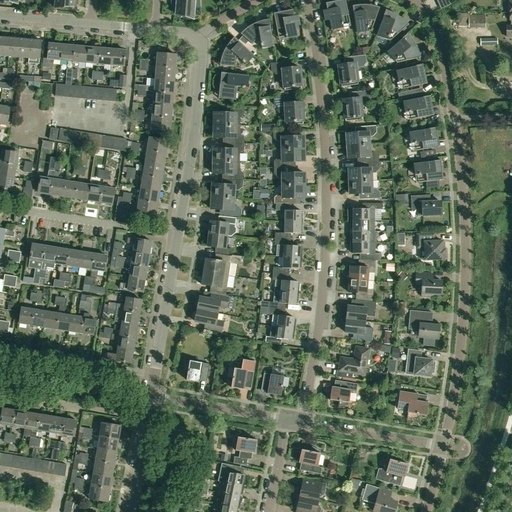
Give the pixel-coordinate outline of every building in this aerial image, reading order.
[(74,5),(79,5),(79,3),(79,1),(79,0),(56,0),(56,8),(74,7),(74,5)] [(172,1),(172,6),(172,8),(172,9),(172,11),(172,12),(177,13),(176,15),(194,20),(196,1),(199,0),(198,0),(177,0),(178,2),(172,1)] [(327,11),(324,11),(325,21),(329,20),(331,30),(334,30),(343,28),(342,25),(350,24),(346,4),(345,4),(335,6),(335,5),(334,3),(330,4),(329,3),(330,3),(329,3),(326,4),(327,11)] [(356,5),(352,6),(356,33),(371,31),(378,12),(375,11),(372,10),(368,10),(365,9),(362,9),(361,6),(356,7),(356,5)] [(275,18),(274,18),(278,38),(286,36),(286,39),(295,37),(298,37),(296,26),(300,26),(298,17),(294,17),(293,10),(289,11),(289,12),(285,13),(285,15),(285,16),(275,18)] [(395,19),(392,18),(393,15),(389,13),(389,12),(386,10),(376,36),(390,41),(405,28),(402,25),(400,23),(398,21),(395,19)] [(468,17),(459,17),(460,27),(468,27),(468,28),(485,28),(485,15),(468,15),(468,17)] [(275,47),(270,20),(266,21),(266,22),(261,23),(262,25),(259,26),(257,27),(254,29),(251,30),(249,32),(247,33),(244,36),(253,45),(257,40),(261,39),(262,44),(261,44),(262,47),(263,49),(275,47)] [(411,46),(410,44),(412,42),(409,38),(410,37),(407,34),(387,52),(397,63),(416,58),(415,55),(414,52),(413,49),(411,46)] [(0,37),(0,56),(8,57),(10,39),(0,37)] [(223,66),(235,67),(236,61),(235,61),(238,58),(242,61),(241,62),(243,64),(244,63),(246,65),(254,56),(234,37),(231,40),(232,41),(229,45),(231,46),(229,49),(228,51),(226,54),(225,57),(224,59),(224,62),(223,64),(223,66)] [(10,39),(8,57),(18,58),(20,39),(10,39)] [(20,39),(18,58),(27,59),(29,59),(30,40),(20,39)] [(27,59),(27,63),(38,64),(38,60),(39,60),(41,41),(30,40),(29,59),(27,59)] [(47,59),(46,67),(52,68),(53,60),(60,60),(61,44),(48,43),(47,59)] [(61,44),(60,60),(73,61),(74,46),(61,44)] [(74,46),(73,61),(85,63),(86,47),(74,46)] [(86,47),(85,63),(98,64),(99,48),(86,47)] [(99,48),(98,64),(110,65),(112,49),(99,48)] [(112,49),(110,65),(118,66),(117,73),(123,74),(125,50),(112,49)] [(157,54),(156,66),(175,68),(176,55),(157,54)] [(349,64),(338,66),(341,87),(358,85),(356,68),(363,67),(367,63),(366,55),(348,58),(349,64)] [(302,89),(300,68),(290,69),(289,62),(272,64),(272,71),(277,75),(284,74),(286,91),(302,89)] [(422,65),(396,71),(398,83),(401,82),(403,89),(422,85),(420,74),(423,73),(422,69),(423,68),(422,65)] [(156,66),(155,79),(174,81),(175,68),(156,66)] [(221,73),(221,77),(222,77),(221,82),(223,82),(225,82),(223,99),(235,101),(236,92),(237,87),(242,87),(242,88),(244,89),(244,88),(247,88),(247,87),(248,78),(248,76),(221,73)] [(155,79),(153,92),(173,93),(174,81),(155,79)] [(414,90),(398,94),(399,99),(416,96),(414,90)] [(354,99),(343,100),(345,122),(362,120),(360,103),(367,103),(371,98),(371,91),(353,93),(354,99)] [(153,92),(152,104),(172,106),(173,93),(153,92)] [(430,96),(403,101),(405,113),(408,113),(410,120),(429,117),(427,106),(430,105),(429,100),(431,100),(430,96)] [(275,98),(275,105),(279,109),(283,109),(287,111),(287,126),(304,125),(303,103),(292,104),(292,97),(275,98)] [(152,104),(151,117),(171,119),(172,106),(152,104)] [(0,105),(0,124),(7,125),(10,107),(0,105)] [(214,113),(214,126),(240,126),(240,118),(244,114),(244,108),(227,108),(227,113),(214,113)] [(151,117),(150,130),(170,131),(171,119),(151,117)] [(214,126),(214,138),(227,139),(226,144),(244,144),(244,138),(240,134),(240,126),(214,126)] [(359,133),(346,134),(347,146),(369,145),(369,137),(373,137),(377,133),(376,126),(359,127),(359,133)] [(50,128),(48,139),(55,140),(57,130),(50,128)] [(436,128),(409,132),(411,144),(414,144),(415,151),(434,148),(433,137),(436,137),(435,132),(437,132),(436,128)] [(59,129),(57,141),(64,142),(66,130),(59,129)] [(290,131),(273,132),(273,138),(277,142),(282,142),(282,150),(304,149),(303,137),(291,137),(290,131)] [(95,134),(93,146),(99,147),(101,135),(95,134)] [(101,135),(99,147),(106,148),(108,136),(101,135)] [(108,136),(106,148),(108,149),(112,149),(114,137),(108,136)] [(114,137),(112,149),(118,150),(120,138),(114,137)] [(120,138),(118,150),(123,151),(124,151),(125,147),(126,140),(126,139),(120,138)] [(149,138),(147,151),(166,154),(168,141),(149,138)] [(126,140),(125,147),(130,148),(139,149),(140,144),(132,142),(132,141),(128,141),(126,140)] [(213,149),(213,162),(240,162),(240,154),(244,150),(244,144),(226,144),(226,150),(213,149)] [(369,145),(347,146),(348,159),(361,158),(361,164),(379,163),(378,156),(374,152),(370,153),(369,145)] [(278,158),(274,162),(274,168),(291,168),(291,162),(304,162),(304,149),(282,150),(282,158),(278,158)] [(2,150),(0,163),(16,165),(18,152),(2,150)] [(147,151),(145,163),(164,166),(166,154),(147,151)] [(441,161),(413,164),(415,176),(418,175),(419,183),(438,181),(437,170),(440,169),(440,165),(441,164),(441,161)] [(40,177),(37,193),(49,195),(52,179),(53,171),(54,163),(49,162),(48,170),(47,178),(40,177)] [(213,162),(213,174),(226,175),(226,180),(243,181),(243,174),(240,170),(240,162),(213,162)] [(0,163),(0,164),(0,175),(14,178),(16,165),(0,163)] [(52,179),(49,195),(62,197),(64,181),(58,180),(59,172),(60,164),(54,163),(53,171),(52,179)] [(145,163),(142,175),(162,179),(164,166),(145,163)] [(362,169),(349,170),(349,182),(371,181),(371,173),(375,173),(379,169),(379,163),(361,164),(362,169)] [(291,168),(274,168),(274,174),(278,178),(282,178),(282,186),(304,186),(304,174),(291,174),(291,168)] [(0,175),(0,188),(20,192),(21,187),(13,185),(14,178),(0,175)] [(142,175),(140,188),(160,191),(162,179),(142,175)] [(212,185),(212,197),(234,199),(234,191),(238,191),(243,187),(243,181),(226,180),(225,185),(212,185)] [(64,181),(62,197),(74,199),(77,183),(64,181)] [(371,181),(349,182),(350,194),(363,194),(363,200),(380,199),(380,193),(376,189),(371,189),(371,181)] [(77,183),(74,199),(86,201),(89,185),(77,183)] [(89,185),(86,201),(99,203),(101,187),(89,185)] [(274,198),(274,204),(291,204),(291,199),(304,199),(304,186),(282,186),(282,194),(278,194),(274,198)] [(101,187),(99,203),(111,205),(114,189),(101,187)] [(140,188),(138,200),(158,204),(160,191),(140,188)] [(268,189),(260,190),(260,199),(269,198),(268,189)] [(426,196),(411,196),(411,210),(417,210),(417,216),(422,216),(441,215),(441,202),(426,203),(426,196)] [(212,197),(211,210),(224,210),(223,216),(241,217),(241,211),(238,207),(233,207),(234,199),(212,197)] [(138,200),(136,214),(155,217),(158,204),(138,200)] [(350,211),(350,221),(369,221),(374,221),(374,210),(382,210),(382,204),(366,204),(366,209),(353,209),(353,211),(350,211)] [(276,205),(275,211),(285,211),(284,222),(303,223),(303,213),(301,213),(301,211),(288,211),(288,205),(276,205)] [(210,222),(209,234),(227,236),(231,237),(236,233),(236,229),(235,227),(236,218),(233,218),(221,217),(220,223),(210,222)] [(350,221),(350,229),(353,229),(353,232),(374,232),(374,221),(369,221),(350,221)] [(275,233),(275,239),(287,240),(288,234),(300,234),(300,232),(303,232),(303,223),(284,222),(284,233),(275,233)] [(0,229),(0,242),(2,243),(3,236),(13,238),(14,232),(3,230),(4,230),(0,229)] [(350,235),(350,243),(369,243),(369,232),(374,232),(353,232),(353,235),(350,235)] [(209,234),(207,247),(217,248),(217,254),(229,255),(229,249),(226,248),(227,236),(209,234)] [(442,242),(434,242),(434,234),(416,234),(417,248),(420,248),(421,259),(425,259),(425,260),(443,260),(443,258),(445,258),(445,250),(443,250),(442,242)] [(127,238),(126,243),(134,245),(133,252),(149,255),(151,242),(127,238)] [(275,239),(274,245),(277,246),(276,256),(283,257),(302,258),(302,248),(300,248),(300,247),(287,246),(287,240),(275,239)] [(350,243),(350,252),(353,252),(353,254),(365,254),(365,261),(376,261),(380,261),(380,254),(375,254),(375,243),(369,243),(350,243)] [(32,244),(29,260),(42,262),(45,246),(32,244)] [(45,246),(42,262),(53,264),(54,264),(57,248),(45,246)] [(57,248),(54,264),(66,266),(69,250),(57,248)] [(69,250),(66,266),(79,268),(81,252),(69,250)] [(81,252),(79,268),(90,270),(91,270),(93,254),(81,252)] [(133,252),(131,265),(147,267),(149,255),(133,252)] [(93,254),(91,270),(96,270),(104,272),(106,260),(106,256),(93,254)] [(205,259),(203,272),(228,276),(234,277),(236,265),(240,265),(241,257),(231,255),(231,256),(230,256),(220,255),(219,261),(205,259)] [(273,268),(273,274),(285,275),(286,269),(299,269),(299,268),(301,268),(302,258),(283,257),(282,268),(273,268)] [(350,267),(349,280),(368,281),(368,273),(375,273),(376,261),(365,261),(362,260),(362,268),(350,267)] [(41,270),(39,278),(45,279),(46,270),(45,270),(45,267),(53,268),(53,264),(42,262),(41,270)] [(131,265),(129,277),(144,280),(147,267),(131,265)] [(203,272),(201,285),(215,287),(214,294),(225,296),(228,276),(203,272)] [(397,276),(397,277),(402,282),(407,278),(402,273),(401,272),(397,276)] [(416,273),(415,285),(422,285),(421,297),(430,297),(431,294),(441,295),(442,282),(429,281),(429,274),(416,273)] [(273,274),(272,280),(275,280),(274,291),(280,292),(299,294),(300,284),(297,284),(298,282),(285,281),(285,275),(273,274)] [(120,283),(119,289),(121,289),(121,290),(126,291),(126,290),(142,293),(144,280),(129,277),(128,285),(120,283)] [(349,280),(348,293),(360,294),(359,301),(362,301),(372,302),(373,290),(374,282),(368,281),(349,280)] [(270,302),(269,309),(282,310),(283,304),(295,305),(296,303),(298,304),(299,294),(280,292),(274,291),(273,303),(270,302)] [(196,301),(196,305),(197,307),(197,309),(218,314),(219,307),(226,308),(228,297),(225,296),(214,294),(211,293),(210,300),(199,297),(199,300),(196,301)] [(58,314),(56,329),(68,331),(70,316),(64,315),(66,298),(61,297),(59,306),(58,314)] [(108,308),(116,309),(124,311),(139,313),(141,301),(125,298),(124,305),(108,303),(108,308)] [(79,309),(77,317),(83,318),(85,301),(80,301),(79,309)] [(83,318),(80,333),(92,335),(95,320),(87,319),(88,316),(89,311),(91,302),(85,301),(83,318)] [(347,307),(346,320),(365,322),(366,316),(374,317),(376,302),(372,302),(362,301),(361,308),(347,307)] [(9,302),(8,310),(15,311),(16,303),(9,302)] [(21,308),(19,323),(31,325),(33,310),(21,308)] [(194,313),(193,317),(195,319),(194,321),(202,323),(204,325),(205,325),(204,330),(221,333),(223,322),(216,321),(218,314),(197,309),(196,312),(194,313)] [(269,309),(269,315),(273,315),(271,326),(277,327),(295,329),(296,320),(294,319),(294,318),(281,316),(282,310),(269,309)] [(33,310),(31,325),(43,327),(46,312),(33,310)] [(124,311),(121,323),(137,326),(139,313),(124,311)] [(410,311),(409,329),(419,330),(419,337),(438,339),(438,334),(441,333),(441,329),(439,328),(439,326),(431,325),(432,313),(410,311)] [(46,312),(43,327),(56,329),(58,314),(46,312)] [(0,320),(0,326),(13,328),(13,323),(11,323),(12,317),(6,316),(5,321),(0,320)] [(70,316),(68,331),(80,333),(83,318),(77,317),(70,316)] [(346,320),(344,332),(358,334),(357,341),(371,343),(373,329),(364,328),(365,322),(346,320)] [(119,336),(135,339),(137,326),(121,323),(119,336)] [(266,337),(265,343),(278,344),(278,338),(291,340),(291,339),(294,339),(295,329),(277,327),(271,326),(270,337),(266,337)] [(104,333),(103,339),(114,340),(116,343),(118,344),(117,348),(133,350),(135,339),(119,336),(112,334),(104,333)] [(108,354),(107,360),(131,363),(133,350),(117,348),(116,355),(108,354)] [(341,358),(339,371),(364,375),(369,350),(356,348),(354,360),(341,358)] [(409,350),(406,374),(414,375),(430,377),(430,373),(434,374),(435,362),(432,362),(432,360),(420,359),(421,352),(409,350)] [(251,389),(254,372),(253,372),(254,362),(241,360),(240,369),(234,368),(234,369),(230,368),(228,378),(232,378),(231,388),(239,389),(244,390),(244,388),(251,389)] [(189,361),(184,361),(185,370),(188,371),(186,380),(199,382),(200,380),(206,381),(208,369),(207,368),(208,364),(203,363),(189,361)] [(264,373),(261,390),(268,391),(267,394),(280,396),(282,387),(286,387),(288,378),(284,377),(264,373)] [(349,403),(351,392),(356,391),(357,384),(348,383),(335,381),(334,387),(332,387),(329,400),(339,402),(338,407),(348,406),(348,403),(349,403)] [(426,402),(427,396),(405,392),(400,391),(397,409),(407,411),(407,413),(407,418),(416,417),(417,415),(426,416),(428,403),(426,402)] [(2,408),(0,420),(0,424),(12,426),(15,411),(2,408)] [(15,411),(12,426),(24,428),(27,413),(15,411)] [(27,413),(24,428),(31,430),(30,437),(29,445),(33,446),(35,438),(36,430),(39,415),(27,413)] [(39,415),(36,430),(49,433),(51,417),(39,415)] [(51,417),(49,433),(61,435),(64,419),(51,417)] [(64,419),(61,435),(74,437),(76,421),(64,419)] [(101,423),(99,436),(119,439),(121,426),(101,423)] [(247,439),(248,436),(239,432),(238,437),(237,437),(235,451),(240,451),(239,458),(234,457),(233,464),(246,466),(247,459),(251,460),(252,453),(255,454),(257,440),(247,439)] [(99,436),(97,449),(116,452),(119,439),(99,436)] [(323,469),(319,466),(321,454),(321,451),(313,447),(312,452),(302,450),(300,463),(302,464),(301,470),(322,474),(323,469)] [(97,449),(95,461),(114,465),(116,452),(97,449)] [(376,480),(401,486),(403,477),(406,478),(409,465),(400,462),(401,460),(392,455),(391,460),(390,460),(388,469),(379,469),(376,480)] [(18,457),(16,469),(23,470),(25,458),(18,457)] [(30,459),(28,471),(34,472),(36,460),(32,459),(30,459)] [(36,460),(34,472),(40,473),(43,461),(37,460),(36,460)] [(43,461),(40,473),(46,474),(48,462),(43,461)] [(93,473),(93,474),(112,477),(114,465),(95,461),(93,473)] [(48,462),(46,474),(52,475),(54,463),(48,462)] [(54,463),(52,475),(58,476),(60,464),(54,463)] [(60,464),(58,476),(65,477),(66,465),(60,464)] [(360,472),(353,470),(351,477),(358,479),(360,472)] [(220,480),(227,481),(227,483),(245,487),(247,477),(244,477),(245,475),(224,471),(223,476),(221,475),(220,480)] [(93,474),(91,486),(110,489),(112,477),(93,474)] [(348,487),(354,489),(358,488),(360,481),(351,478),(348,487)] [(328,484),(304,479),(302,487),(301,488),(300,490),(299,491),(300,493),(301,495),(300,497),(319,501),(320,497),(321,497),(325,495),(328,484)] [(227,483),(224,494),(240,497),(241,494),(243,495),(245,487),(227,483)] [(390,500),(388,498),(390,491),(367,485),(363,500),(376,504),(374,511),(377,511),(376,511),(397,511),(398,508),(397,506),(398,502),(390,500)] [(91,486),(89,499),(108,502),(110,489),(91,486)] [(240,509),(242,498),(243,497),(240,497),(224,494),(222,505),(238,508),(240,509)] [(297,511),(321,511),(322,509),(320,505),(318,504),(319,501),(300,497),(300,499),(298,500),(297,501),(297,503),(297,505),(298,506),(297,511)] [(66,501),(63,511),(70,511),(73,503),(66,501)]
